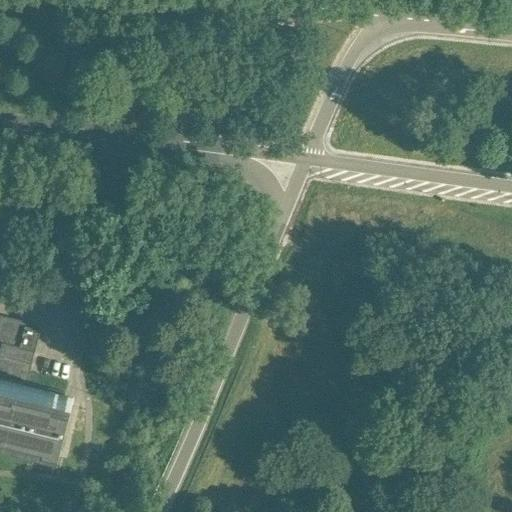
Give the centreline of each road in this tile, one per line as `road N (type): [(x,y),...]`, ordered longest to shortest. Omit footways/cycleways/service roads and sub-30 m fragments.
road 1 (tertiary): [(303,161),(160,511)]
road 2 (tertiary): [(0,126),(303,161)]
road 3 (tertiary): [(387,10),(147,0)]
road 4 (tertiary): [(303,161),(511,188)]
road 5 (tertiary): [(387,10),(331,94),(303,161)]
road 6 (tertiary): [(511,24),(387,10)]
